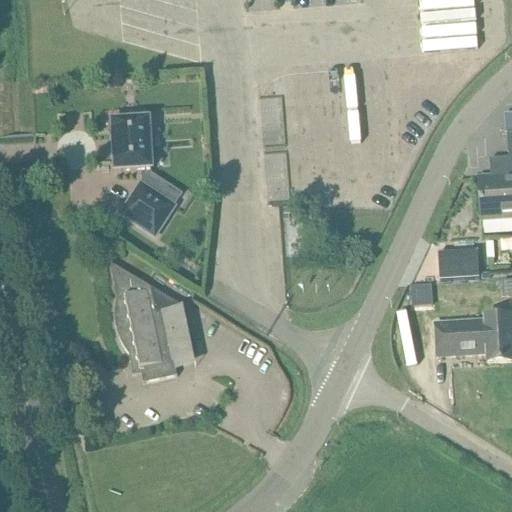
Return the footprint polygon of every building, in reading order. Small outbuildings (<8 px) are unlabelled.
[(125,0),(116,42),(190,59),(200,16),(181,12),(184,0),(125,0)] [(121,217),(155,239),(174,208),(152,193),(151,170),(152,170),(149,122),(113,124),(116,172),(141,171),(142,186),(121,217)] [(511,134),(507,135),(508,160),(490,161),(491,180),(479,181),(481,222),(511,219),(511,134)] [(265,153),(266,199),(289,198),(287,152),(265,153)] [(477,253),(439,256),(441,282),(479,279),(477,253)] [(144,385),(145,385),(177,378),(174,362),(194,358),(183,309),(157,314),(152,290),(110,266),(118,301),(116,307),(115,313),(115,319),(115,325),(116,331),(118,336),(120,342),(122,347),(125,353),(129,357),(133,375),(134,375),(133,371),(140,370),(144,385)] [(511,280),(503,281),(504,297),(511,296),(511,280)] [(413,309),(433,308),(431,287),(412,288),(413,309)] [(435,326),(437,359),(487,356),(488,365),(511,363),(511,317),(485,319),(485,323),(435,326)]
